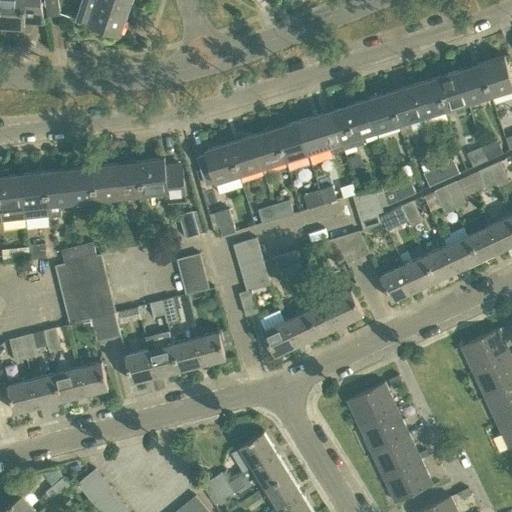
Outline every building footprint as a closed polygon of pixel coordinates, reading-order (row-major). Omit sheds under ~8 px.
[(0,0),(0,24),(24,26),(25,14),(44,15),(41,0),(0,0)] [(57,0),(46,0),(49,15),(60,13),(57,0)] [(131,3),(123,0),(82,0),(77,17),(121,32),(131,3)] [(511,79),(505,55),(482,62),(492,94),(511,87),(511,79)] [(492,94),(482,62),(459,69),(469,101),(492,94)] [(469,101),(459,69),(436,77),(446,108),(469,101)] [(436,77),(413,84),(423,115),(446,108),(436,77)] [(423,115),(413,84),(390,91),(400,122),(403,132),(414,129),(411,119),(423,115)] [(390,91),(368,98),(378,129),(400,122),(390,91)] [(378,129),(368,98),(333,109),(346,149),(358,145),(355,136),(378,129)] [(333,109),(299,120),(309,151),(331,144),(333,153),(346,149),(333,109)] [(299,120),(275,127),(285,159),(309,151),(299,120)] [(285,159),(275,127),(253,134),(262,166),(285,159)] [(262,166),(253,134),(230,142),(240,173),(262,166)] [(497,138),(482,145),(488,158),(503,151),(497,138)] [(240,173),(230,142),(206,149),(216,180),(240,173)] [(488,158),(482,145),(467,152),(473,165),(488,158)] [(164,157),(141,160),(145,193),(167,190),(168,199),(186,197),(182,165),(165,167),(164,157)] [(438,165),(444,178),(459,171),(453,158),(438,165)] [(500,159),(489,164),(499,185),(509,180),(500,159)] [(145,193),(141,160),(117,162),(121,195),(145,193)] [(430,160),(421,164),(424,171),(433,167),(430,160)] [(117,162),(93,165),(96,198),(121,195),(117,162)] [(499,185),(489,164),(478,169),(488,190),(499,185)] [(96,198),(93,165),(69,168),(73,201),(96,198)] [(444,178),(438,165),(424,172),(430,185),(444,178)] [(26,217),(22,173),(10,174),(10,168),(0,169),(0,208),(1,209),(3,220),(26,217)] [(69,168),(45,170),(49,203),(50,215),(50,216),(61,215),(60,202),(73,201),(69,168)] [(49,203),(45,170),(22,173),(26,217),(50,215),(49,203)] [(410,177),(396,183),(402,197),(416,191),(410,177)] [(445,184),(455,205),(466,200),(456,179),(445,184)] [(402,197),(396,183),(383,189),(387,204),(402,197)] [(318,189),(322,202),(337,198),(333,184),(318,189)] [(455,205),(445,184),(435,189),(444,210),(455,205)] [(356,205),(380,198),(376,186),(353,193),(356,205)] [(322,202),(318,189),(304,193),(308,207),(322,202)] [(274,203),(278,216),(294,212),(289,198),(274,203)] [(380,198),(356,205),(360,217),(383,209),(380,198)] [(413,199),(402,204),(411,225),(422,220),(413,199)] [(278,216),(274,203),(258,208),(263,221),(278,216)] [(223,235),(236,231),(230,208),(216,212),(223,235)] [(383,209),(360,217),(363,229),(387,221),(383,209)] [(179,214),(186,237),(199,233),(193,210),(179,214)] [(511,214),(511,213),(490,223),(502,249),(511,243),(511,214)] [(490,223),(468,234),(480,259),(502,249),(490,223)] [(124,231),(126,245),(141,243),(140,229),(124,231)] [(347,233),(357,257),(370,251),(360,229),(347,233)] [(126,245),(124,231),(108,233),(109,247),(126,245)] [(357,257),(347,233),(335,236),(325,240),(335,262),(346,257),(348,262),(357,257)] [(468,234),(446,244),(458,269),(480,259),(468,234)] [(237,255),(261,248),(257,236),(234,244),(237,255)] [(94,241),(78,245),(81,258),(97,254),(94,241)] [(45,242),(29,244),(30,257),(47,256),(45,242)] [(458,269),(446,244),(424,254),(436,279),(458,269)] [(81,258),(78,245),(62,249),(65,262),(79,259),(81,258)] [(264,260),(261,248),(237,255),(241,267),(264,260)] [(303,271),(297,248),(285,252),(292,274),(303,271)] [(292,274),(285,252),(274,255),(281,277),(292,274)] [(102,253),(97,254),(81,258),(79,259),(82,271),(105,265),(102,253)] [(180,270),(204,265),(201,253),(177,258),(180,270)] [(424,254),(403,264),(414,289),(436,279),(424,254)] [(79,259),(65,262),(56,265),(59,277),(82,271),(79,259)] [(264,260),(241,267),(244,278),(268,271),(264,260)] [(414,289),(403,264),(380,275),(392,300),(414,289)] [(108,276),(105,265),(82,271),(85,282),(108,276)] [(204,265),(180,270),(183,282),(206,276),(204,265)] [(85,282),(82,271),(59,277),(62,288),(85,282)] [(268,271),(244,278),(248,290),(252,289),(271,283),(268,271)] [(111,288),(108,276),(85,282),(88,294),(111,288)] [(206,276),(183,282),(186,294),(209,288),(206,276)] [(88,294),(85,282),(62,288),(64,300),(88,294)] [(111,288),(88,294),(91,305),(114,299),(111,288)] [(329,299),(340,324),(363,314),(351,288),(329,299)] [(252,289),(248,290),(240,292),(248,315),(259,311),(252,289)] [(91,305),(88,294),(64,300),(67,311),(91,305)] [(173,296),(162,298),(167,321),(179,318),(173,296)] [(167,321),(162,298),(150,301),(156,324),(167,321)] [(117,311),(114,299),(91,305),(94,317),(103,315),(115,312),(117,311)] [(340,324),(329,299),(307,309),(319,334),(340,324)] [(91,305),(67,311),(70,323),(92,318),(94,317),(91,305)] [(319,334),(307,309),(285,319),(297,344),(319,334)] [(115,312),(103,315),(109,337),(121,334),(115,312)] [(103,315),(94,317),(92,318),(97,340),(109,337),(103,315)] [(297,344),(285,319),(263,329),(275,355),(297,344)] [(56,327),(45,330),(50,351),(62,348),(56,327)] [(474,371),(511,353),(499,327),(461,344),(474,371)] [(220,330),(196,336),(203,363),(227,357),(220,330)] [(22,335),(27,357),(38,354),(33,333),(22,335)] [(27,357),(22,335),(11,338),(15,360),(27,357)] [(203,363),(196,336),(173,342),(179,369),(203,363)] [(173,342),(149,348),(156,375),(179,369),(173,342)] [(156,375),(149,348),(125,354),(132,381),(156,375)] [(511,354),(511,353),(474,371),(485,396),(511,383),(511,354)] [(78,366),(85,393),(109,387),(102,360),(78,366)] [(78,366),(55,372),(62,399),(85,393),(78,366)] [(62,399),(55,372),(32,378),(39,405),(62,399)] [(393,385),(403,381),(400,374),(390,379),(393,385)] [(39,405),(32,378),(8,385),(15,411),(39,405)] [(360,424),(397,407),(385,381),(348,398),(360,424)] [(511,383),(485,396),(497,422),(511,414),(511,383)] [(409,432),(397,407),(360,424),(372,450),(409,432)] [(511,446),(511,414),(497,422),(510,448),(511,446)] [(185,449),(190,422),(165,417),(159,444),(185,449)] [(254,466),(277,451),(264,431),(241,445),(254,466)] [(409,432),(372,450),(384,475),(421,458),(409,432)] [(290,472),(277,451),(254,466),(267,486),(290,472)] [(433,483),(421,458),(384,475),(396,501),(433,483)] [(86,493),(104,477),(97,467),(78,483),(86,493)] [(209,493),(229,480),(232,478),(226,469),(222,470),(203,482),(209,493)] [(290,472),(267,486),(279,507),(302,492),(290,472)] [(72,485),(64,476),(46,490),(54,500),(72,485)] [(104,477),(86,493),(93,502),(112,486),(104,477)] [(229,480),(209,493),(215,503),(235,490),(229,480)] [(120,496),(112,486),(93,502),(101,511),(120,496)] [(468,487),(459,491),(462,498),(471,493),(468,487)] [(72,496),(67,489),(54,500),(60,506),(72,496)] [(314,511),(302,492),(279,507),(282,511),(314,511)] [(1,511),(37,511),(23,493),(1,511)] [(210,511),(196,494),(186,502),(194,511),(210,511)] [(459,511),(451,495),(414,511),(459,511)] [(120,496),(101,511),(118,511),(127,505),(120,496)] [(194,511),(186,502),(177,509),(179,511),(194,511)]
